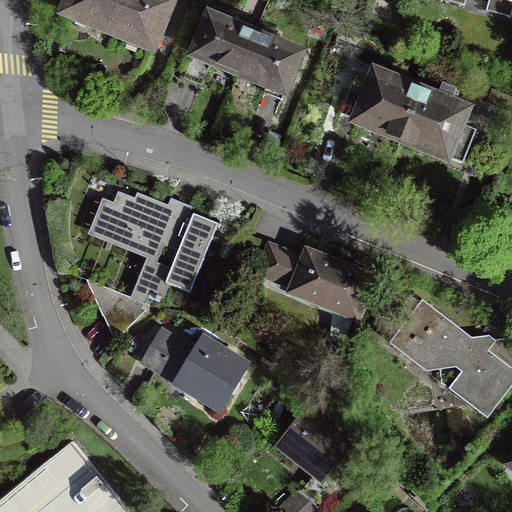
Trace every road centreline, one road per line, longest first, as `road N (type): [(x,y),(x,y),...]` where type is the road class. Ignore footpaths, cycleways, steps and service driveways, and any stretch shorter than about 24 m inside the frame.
road 1 (residential): [(511,288),(126,139),(0,114)]
road 2 (residential): [(0,114),(61,358),(213,511)]
